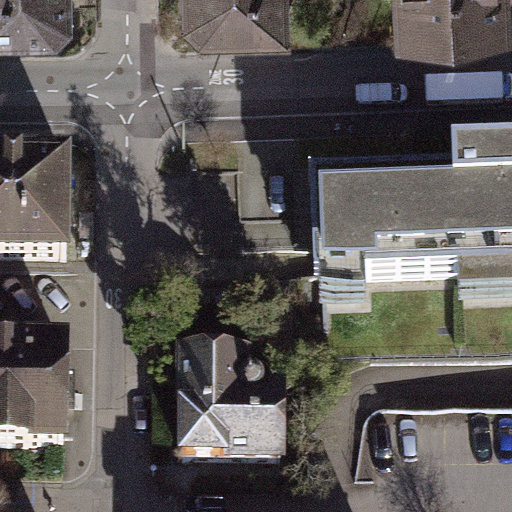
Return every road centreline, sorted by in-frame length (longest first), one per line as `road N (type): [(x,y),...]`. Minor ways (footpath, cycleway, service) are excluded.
road 1 (residential): [(138,87),(131,133),(129,511)]
road 2 (tertiary): [(138,87),(511,76)]
road 3 (tertiary): [(0,85),(138,87)]
